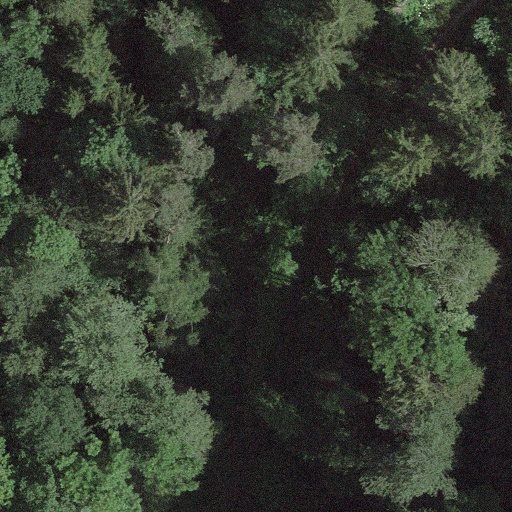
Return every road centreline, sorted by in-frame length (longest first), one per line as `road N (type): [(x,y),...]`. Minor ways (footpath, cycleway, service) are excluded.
road 1 (track): [(213,511),(230,500),(247,399),(245,195),(272,0)]
road 2 (track): [(487,0),(465,13),(342,194),(283,349),(247,399)]
